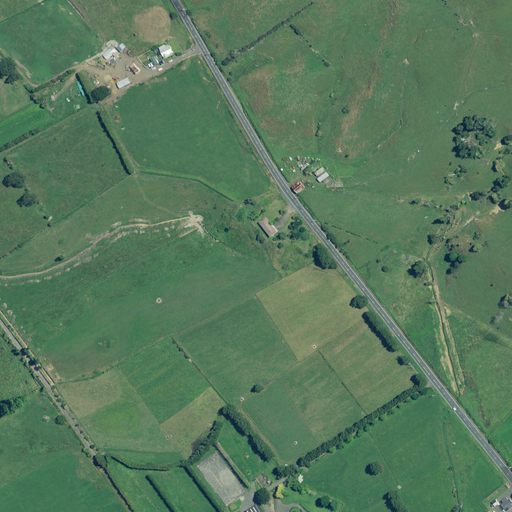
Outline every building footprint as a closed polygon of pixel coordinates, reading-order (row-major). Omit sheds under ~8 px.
[(167,47),(166,45),(160,48),(166,58),(171,56),(170,55),(174,52),(171,46),(167,47)] [(120,54),(113,46),(103,55),(108,60),(114,55),(117,59),(119,57),(118,55),(120,54)] [(160,64),(156,57),(151,59),(155,66),(160,64)] [(140,70),(134,63),(130,66),(137,73),(140,70)] [(131,83),(129,78),(118,83),(121,88),(131,83)] [(88,95),(78,81),(71,86),(81,100),(88,95)] [(326,170),(323,167),(316,173),(318,176),(326,170)] [(330,176),(328,172),(319,179),(322,182),(330,176)] [(302,181),(294,188),(299,194),(307,187),(302,181)] [(279,232),(267,217),(261,222),(273,237),(279,232)] [(511,507),(511,502),(507,497),(503,501),(504,503),(499,506),(503,511),(508,507),(510,509),(511,507)]
